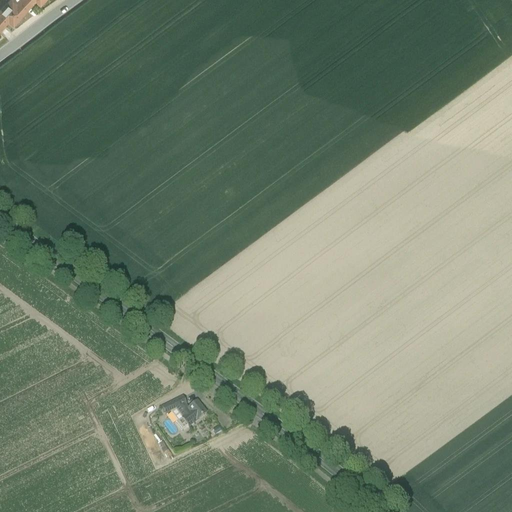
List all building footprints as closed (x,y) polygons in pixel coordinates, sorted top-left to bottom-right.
[(27,0),(19,0),(17,2),(14,0),(9,0),(0,10),(0,21),(3,24),(7,18),(13,23),(25,10),(25,9),(31,3),(27,0)] [(182,400),(161,410),(165,417),(170,415),(175,413),(184,408),(185,407),(182,400)] [(197,404),(187,411),(187,412),(188,414),(180,420),(187,428),(188,430),(205,416),(197,404)] [(187,411),(184,408),(175,413),(180,420),(188,414),(187,412),(187,411)] [(187,428),(180,420),(175,413),(170,415),(176,424),(175,425),(181,433),(187,428)]
